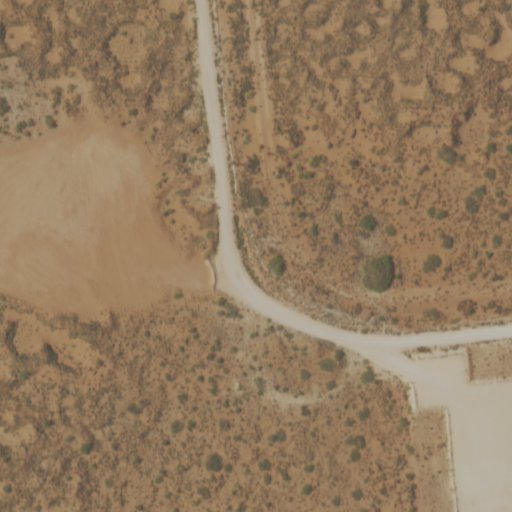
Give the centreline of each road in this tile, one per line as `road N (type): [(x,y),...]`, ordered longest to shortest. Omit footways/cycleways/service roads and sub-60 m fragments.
road 1 (residential): [(511,336),(360,349),(253,297),(235,277),(104,275)]
road 2 (residential): [(235,277),(200,0)]
